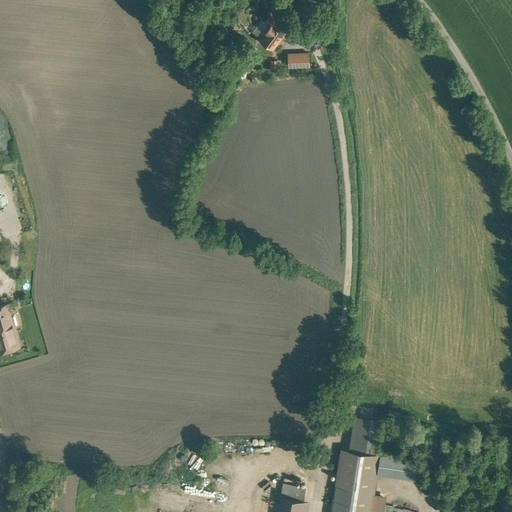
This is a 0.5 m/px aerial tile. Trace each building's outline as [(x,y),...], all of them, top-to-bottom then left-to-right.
[(290,25),(271,11),(264,20),(270,25),(260,39),(273,48),(290,25)] [(249,44),(241,64),(247,66),(255,47),(249,44)] [(309,53),(289,54),(289,67),(309,66),(309,53)] [(270,69),(278,68),(277,59),(269,60),(270,69)] [(237,68),(235,75),(244,77),(246,71),(237,68)] [(7,304),(0,305),(0,313),(9,311),(7,304)] [(9,311),(0,313),(0,351),(19,346),(9,311)] [(348,449),(369,451),(372,418),(351,416),(348,449)] [(370,511),(379,454),(342,448),(332,511),(370,511)] [(281,496),(278,511),(301,511),(303,500),(281,496)]
